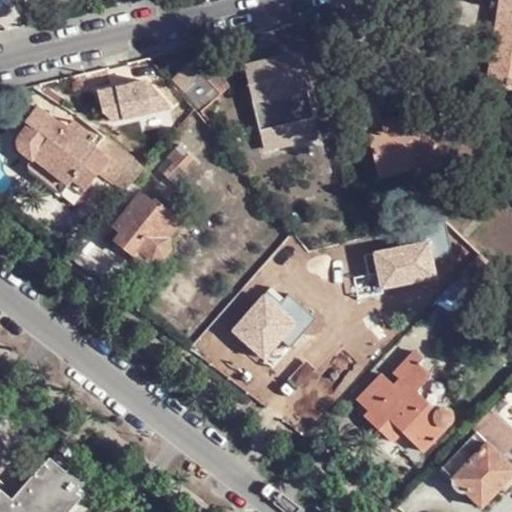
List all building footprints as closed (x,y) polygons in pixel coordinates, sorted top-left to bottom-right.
[(511,88),(511,0),(498,0),(487,85),(511,88)] [(213,62),(184,89),(205,112),(233,86),(213,62)] [(376,93),(359,97),(379,178),(417,168),(416,165),(451,155),(438,108),(395,119),(394,117),(383,120),(376,93)] [(92,151),(36,106),(25,121),(28,124),(15,141),(15,142),(14,143),(14,144),(14,145),(14,146),(14,147),(14,148),(15,148),(15,149),(15,150),(16,151),(17,151),(17,153),(29,163),(32,159),(67,187),(73,180),(85,190),(100,172),(109,160),(94,147),(92,151)] [(318,107),(293,112),(299,143),(286,146),(287,157),(282,159),(288,188),(314,183),(315,187),(333,183),(318,107)] [(192,134),(172,159),(176,163),(166,175),(180,191),(169,203),(181,213),(203,188),(186,171),(212,141),(195,126),(190,132),(192,134)] [(111,182),(132,158),(104,135),(94,147),(109,160),(100,172),(111,182)] [(111,182),(123,192),(144,169),(132,158),(111,182)] [(32,159),(29,163),(28,165),(27,169),(28,172),(60,197),(67,187),(32,159)] [(480,189),(468,201),(476,209),(488,198),(480,189)] [(142,194),(115,227),(122,233),(115,242),(131,255),(138,247),(152,259),(165,258),(171,251),(170,240),(184,223),(158,201),(156,205),(142,194)] [(482,256),(458,281),(466,289),(500,287),(507,280),(482,256)] [(334,356),(337,352),(360,322),(364,317),(325,285),(301,317),(325,336),(318,344),(334,356)] [(360,322),(337,352),(349,362),(373,332),(360,322)] [(388,368),(358,402),(370,413),(365,418),(393,443),(402,432),(424,451),(451,420),(453,416),(451,410),(446,407),(440,408),(438,411),(416,392),(430,375),(418,363),(422,358),(414,350),(394,373),(388,368)] [(474,431),(500,456),(511,444),(511,432),(491,412),(474,431)] [(440,466),(454,479),(487,443),(474,431),(440,466)] [(487,443),(454,479),(482,506),(511,475),(511,466),(500,456),(487,443)] [(0,511),(55,511),(62,505),(63,506),(78,490),(70,484),(76,478),(68,472),(60,465),(56,469),(47,461),(34,475),(39,480),(15,507),(0,495),(0,511)] [(72,467),(68,472),(76,478),(70,484),(78,490),(63,506),(67,510),(69,511),(70,511),(95,484),(72,467)]
